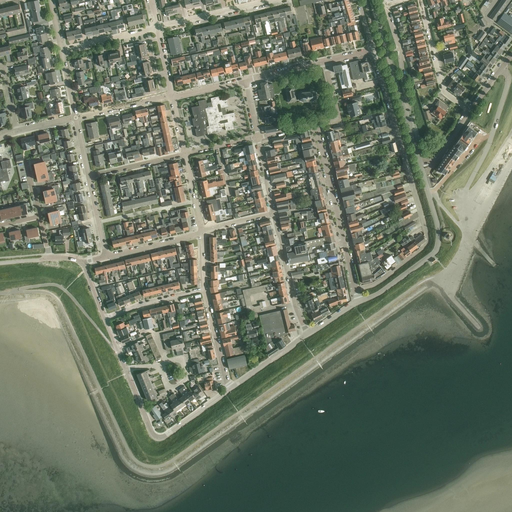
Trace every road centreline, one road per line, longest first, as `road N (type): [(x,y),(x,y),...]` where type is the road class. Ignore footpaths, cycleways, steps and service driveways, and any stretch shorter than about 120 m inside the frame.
road 1 (residential): [(355,289),(316,126)]
road 2 (residential): [(355,289),(375,283),(428,240),(407,166)]
road 3 (residential): [(230,388),(155,436),(126,370)]
road 4 (residential): [(502,68),(508,77),(492,135),(474,142),(428,192)]
road 5 (residential): [(358,300),(434,253),(438,230),(428,192)]
road 6 (residential): [(469,111),(442,88),(420,0)]
road 7 (residential): [(307,333),(272,213)]
road 8 (residential): [(406,118),(371,0)]
road 9 (residential): [(157,28),(276,0)]
road 10 (residential): [(373,50),(407,166)]
